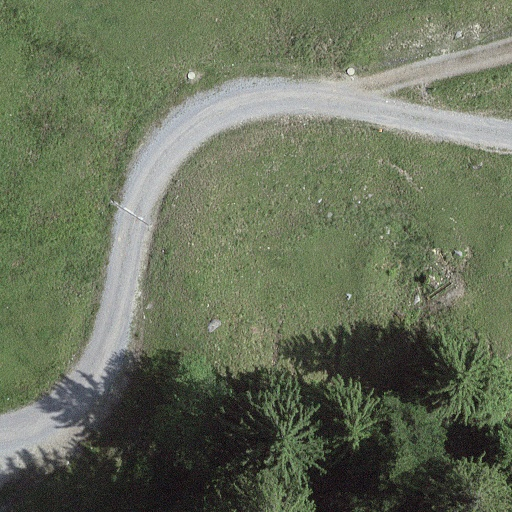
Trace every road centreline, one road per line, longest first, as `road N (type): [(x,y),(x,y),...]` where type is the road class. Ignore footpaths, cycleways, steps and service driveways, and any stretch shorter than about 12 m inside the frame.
road 1 (track): [(0,433),(47,420),(119,369),(132,217),(208,110),(336,103),(511,132)]
road 2 (track): [(511,45),(336,103)]
